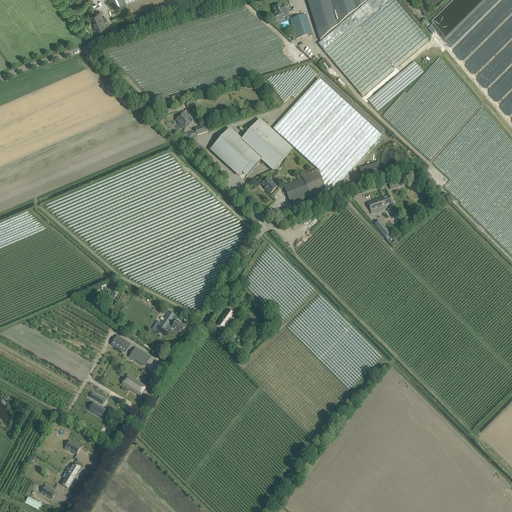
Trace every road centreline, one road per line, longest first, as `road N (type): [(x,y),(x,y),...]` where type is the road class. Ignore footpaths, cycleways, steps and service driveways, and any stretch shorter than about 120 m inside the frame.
road 1 (unclassified): [(82,511),(263,226),(87,48)]
road 2 (tertiary): [(87,48),(232,0)]
